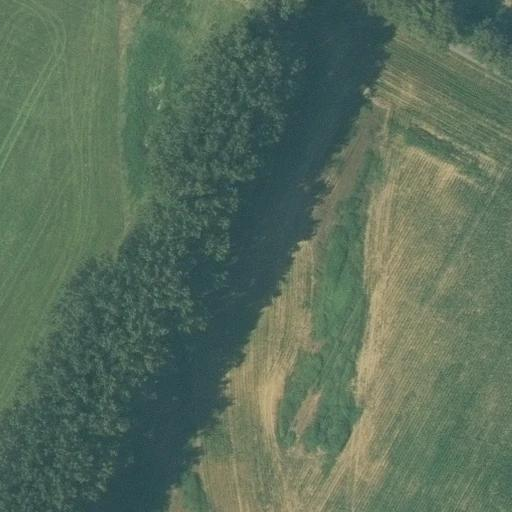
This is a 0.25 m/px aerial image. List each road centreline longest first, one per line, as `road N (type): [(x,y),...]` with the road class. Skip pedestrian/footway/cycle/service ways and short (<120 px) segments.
road 1 (track): [(293,0),(24,511)]
road 2 (unclassified): [(381,0),(511,71)]
